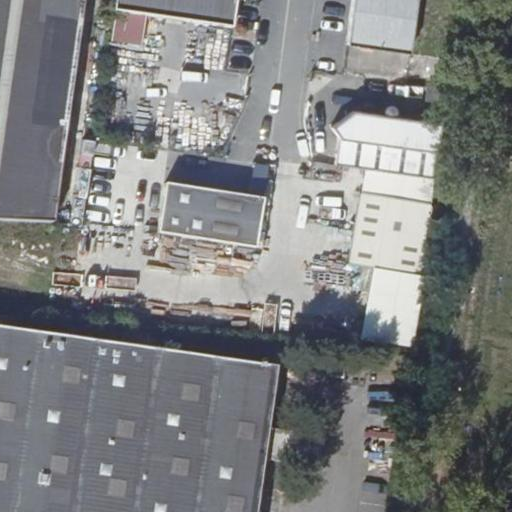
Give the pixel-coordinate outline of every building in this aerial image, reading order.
[(0,0),(0,222),(51,225),(70,87),(81,0),(0,0)] [(115,0),(114,12),(231,29),(234,0),(115,0)] [(415,0),(350,0),(347,22),(353,23),(351,47),(408,55),(415,0)] [(344,46),(351,47),(353,23),(347,22),(344,46)] [(333,164),(432,179),(439,124),(372,115),(361,124),(352,112),(329,127),(337,137),(333,164)] [(372,115),(352,112),(361,124),(372,115)] [(194,240),(255,249),(263,201),(165,186),(157,236),(194,240)] [(427,278),(428,269),(419,267),(429,205),(359,194),(347,265),(427,278)] [(251,511),(273,367),(0,328),(0,511),(251,511)] [(260,459),(290,463),(292,451),(262,447),(260,459)]
